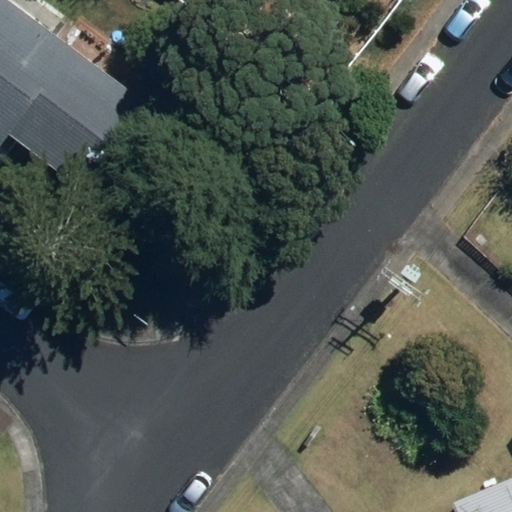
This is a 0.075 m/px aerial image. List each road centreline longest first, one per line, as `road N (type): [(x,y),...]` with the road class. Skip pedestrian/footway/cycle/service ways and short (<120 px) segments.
road 1 (residential): [(173,476),(511,22)]
road 2 (residential): [(173,476),(0,342)]
